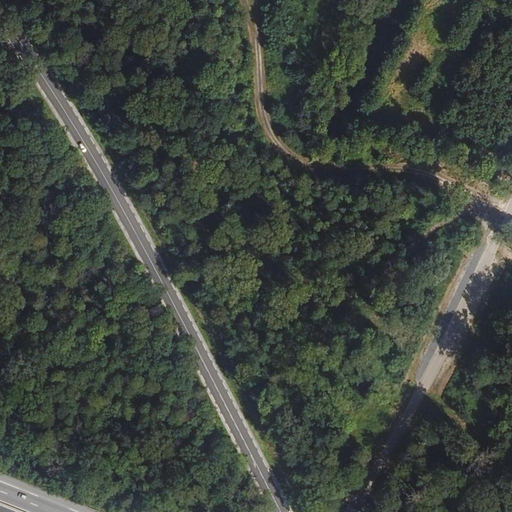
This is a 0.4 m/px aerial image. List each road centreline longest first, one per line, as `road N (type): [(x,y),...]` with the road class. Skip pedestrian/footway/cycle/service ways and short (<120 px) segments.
road 1 (secondary): [(281,511),(141,236),(1,0)]
road 2 (track): [(511,175),(321,164),(282,147),(264,125),(252,0)]
road 3 (unclassified): [(352,511),(511,194)]
